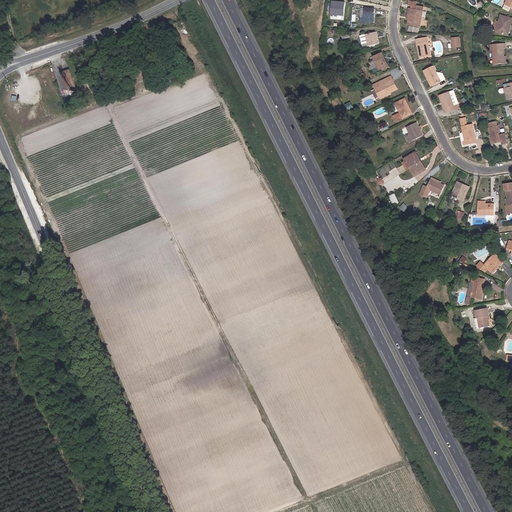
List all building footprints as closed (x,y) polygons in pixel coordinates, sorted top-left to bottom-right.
[(346,15),(347,1),(333,0),(332,14),(346,15)] [(511,2),(509,8),(505,6),(502,12),(511,16),(511,2)] [(409,12),(408,15),(414,17),(415,13),(411,12),(412,8),(407,7),(406,11),(409,12)] [(421,15),(415,13),(414,17),(408,15),(406,25),(404,31),(416,34),(421,15)] [(358,26),(357,31),(370,32),(371,17),(362,16),(361,27),(358,26)] [(494,39),(503,42),(506,34),(508,34),(511,26),(500,22),(494,39)] [(362,42),(365,54),(375,52),(372,39),(362,42)] [(450,46),(450,51),(453,51),(453,55),(458,55),(457,45),(450,46)] [(426,65),(424,50),(413,51),(416,66),(426,65)] [(491,71),(502,71),(501,63),(501,57),(503,56),(503,51),(488,52),(488,57),(490,57),(491,71)] [(370,64),(376,77),(384,74),(380,65),(381,64),(380,60),(370,64)] [(384,74),(376,77),(377,80),(387,75),(381,64),(380,65),(384,74)] [(129,86),(151,79),(147,65),(125,72),(129,86)] [(60,73),(65,90),(74,87),(68,70),(60,73)] [(421,79),(428,95),(437,91),(430,75),(421,79)] [(372,93),(373,97),(375,96),(379,106),(386,102),(394,98),(390,89),(380,93),(379,90),(372,93)] [(501,92),(504,107),(511,105),(511,90),(501,92)] [(386,102),(379,106),(375,96),(373,97),(372,97),(378,109),(387,104),(386,102)] [(436,104),(441,118),(442,118),(444,122),(455,118),(455,117),(453,113),(450,114),(446,101),(436,104)] [(389,125),(392,131),(398,128),(398,127),(408,122),(401,107),(391,112),(396,122),(389,125)] [(419,144),(416,138),(415,135),(413,131),(402,136),(409,149),(419,144)] [(470,133),(459,135),(461,143),(458,143),(459,151),(461,151),(462,155),(474,152),(470,133)] [(499,151),(500,154),(504,153),(502,143),(498,145),(495,134),(485,136),(489,153),(499,151)] [(402,169),(411,185),(422,179),(412,163),(402,169)] [(423,196),(438,202),(441,194),(427,187),(423,196)] [(463,196),(455,192),(449,205),(462,210),(468,196),(463,194),(463,196)] [(504,200),(506,207),(507,215),(511,214),(511,196),(511,192),(502,194),(503,200),(504,200)] [(394,205),(401,202),(396,193),(390,196),(394,205)] [(457,209),(454,215),(462,219),(465,213),(457,209)] [(475,213),(475,223),(484,223),(484,226),(485,227),(491,227),(492,226),(492,214),(475,213)] [(478,257),(488,250),(485,245),(475,252),(478,257)] [(501,271),(494,264),(483,275),(479,271),(475,275),(479,279),(480,278),(484,281),(487,278),(489,281),(495,276),(496,277),(501,271)] [(468,305),(477,308),(481,293),(472,290),(468,305)] [(472,319),(476,338),(486,337),(485,329),(487,329),(485,316),(472,319)]
